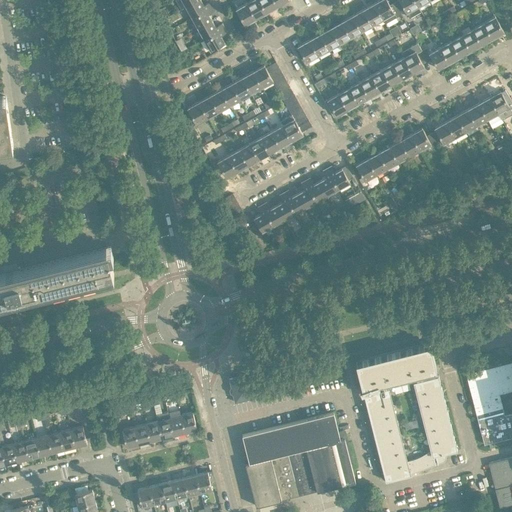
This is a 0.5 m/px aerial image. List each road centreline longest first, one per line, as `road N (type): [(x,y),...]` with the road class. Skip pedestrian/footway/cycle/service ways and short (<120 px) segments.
road 1 (residential): [(478,469),(385,488),(366,472),(344,391),(214,424)]
road 2 (secondary): [(492,223),(206,304)]
road 3 (secondary): [(211,324),(499,255)]
road 4 (tertiary): [(122,100),(170,300)]
road 5 (tertiary): [(190,295),(139,96)]
road 6 (residential): [(336,149),(511,56)]
road 7 (residential): [(478,469),(451,355),(511,335)]
road 8 (residential): [(0,165),(24,149),(2,0)]
road 9 (secondary): [(0,382),(167,336)]
road 10 (secondary): [(162,312),(0,351)]
road 11 (residential): [(122,511),(110,460),(0,489)]
road 12 (residential): [(139,96),(274,34)]
road 13 (residential): [(336,149),(274,34)]
